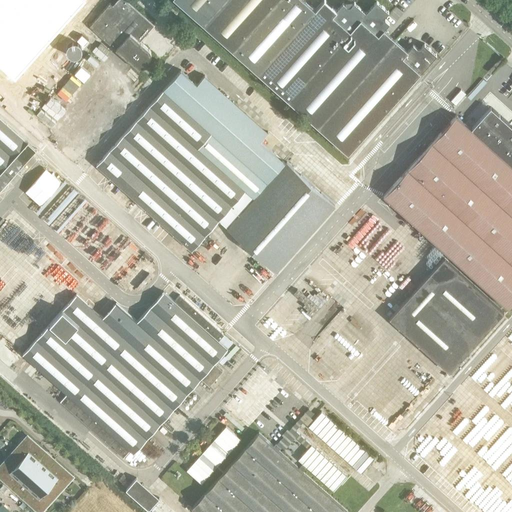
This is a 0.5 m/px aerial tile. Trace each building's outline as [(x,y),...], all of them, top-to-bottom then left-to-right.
[(0,0),(0,60),(15,74),(81,0),(0,0)] [(110,2),(90,25),(93,28),(125,58),(126,57),(134,65),(140,70),(150,58),(150,56),(151,55),(151,52),(150,50),(149,49),(138,40),(153,23),(127,0),(117,0),(113,4),(110,2)] [(176,0),(203,23),(223,0),(176,0)] [(223,0),(203,23),(233,50),(277,0),(223,0)] [(277,0),(233,50),(258,73),(315,9),(304,0),(277,0)] [(325,0),(323,0),(315,9),(258,73),(318,126),(396,39),(384,28),(389,22),(385,19),(385,15),(389,11),(376,0),(375,0),(366,12),(354,1),(353,3),(351,2),(350,3),(347,3),(346,2),(345,3),(343,2),(337,10),(325,0)] [(82,34),(77,39),(84,45),(89,40),(82,34)] [(396,39),(318,126),(348,153),(436,54),(424,43),(422,46),(421,45),(417,45),(416,46),(412,42),(406,48),(396,39)] [(197,84),(189,76),(181,70),(163,89),(128,129),(97,164),(107,174),(113,179),(128,192),(191,249),(218,219),(228,228),(233,221),(280,169),(285,163),(260,140),(268,131),(205,75),(197,84)] [(511,125),(490,106),(471,128),(456,115),(384,195),(508,307),(511,302),(511,125)] [(34,149),(0,118),(0,187),(12,174),(34,149)] [(280,169),(233,221),(228,228),(227,229),(275,272),(335,205),(287,162),(285,163),(280,169)] [(66,177),(40,206),(49,214),(47,217),(60,228),(88,197),(81,191),(82,190),(66,177)] [(128,234),(100,264),(123,285),(151,255),(128,234)] [(449,371),(502,314),(504,311),(444,257),(390,317),(449,371)] [(180,294),(174,301),(163,291),(137,320),(136,321),(115,303),(102,317),(98,314),(76,294),(23,354),(67,393),(60,400),(123,457),(128,452),(130,449),(133,453),(200,378),(209,386),(223,370),(214,363),(227,348),(223,344),(227,340),(222,336),(224,334),(180,294)] [(202,481),(242,437),(227,424),(187,467),(202,481)] [(258,433),(192,507),(197,511),(347,511),(348,511),(258,433)] [(22,446),(5,464),(7,466),(2,471),(7,475),(6,477),(33,502),(35,500),(40,505),(44,500),(46,501),(63,482),(61,481),(66,476),(60,471),(62,470),(53,461),(55,459),(45,451),(44,453),(34,445),(33,447),(28,442),(23,447),(22,446)] [(334,490),(347,475),(311,444),(299,458),(334,490)] [(148,509),(159,497),(136,477),(126,488),(148,509)]
